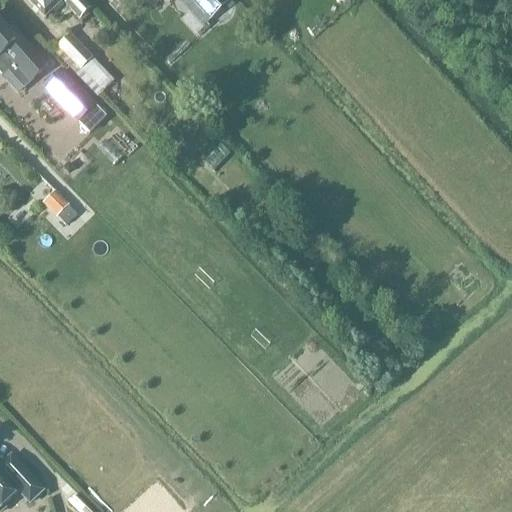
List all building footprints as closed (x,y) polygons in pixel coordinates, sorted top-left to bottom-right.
[(26,0),(45,20),(64,1),(67,4),(66,5),(80,20),(91,10),(81,0),(26,0)] [(117,0),(125,8),(134,0),(117,0)] [(192,0),(212,20),(230,3),(233,0),(192,0)] [(0,75),(1,77),(6,72),(12,67),(23,78),(28,85),(46,69),(11,30),(6,34),(3,30),(0,26),(0,75)] [(69,36),(56,48),(79,72),(92,60),(69,36)] [(60,74),(42,91),(77,127),(94,109),(60,74)] [(56,192),(42,205),(51,214),(56,220),(58,218),(66,227),(77,217),(69,208),(70,207),(58,193),(56,192)] [(0,469),(0,511),(1,511),(5,509),(5,505),(18,493),(29,505),(42,493),(16,464),(5,475),(0,469)]
